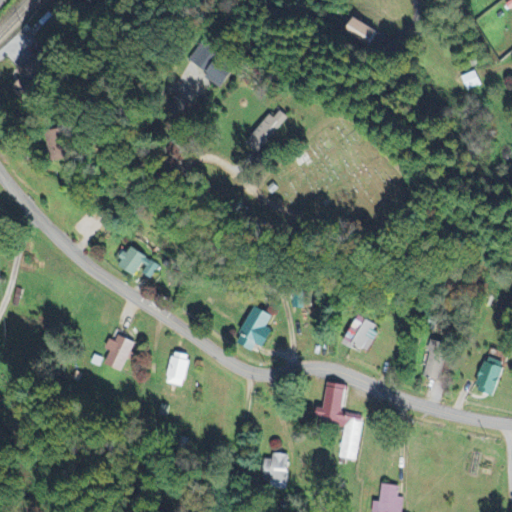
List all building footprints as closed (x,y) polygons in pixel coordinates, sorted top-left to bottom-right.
[(212,53),(200,81),(206,84),(207,83),(224,90),(236,62),(212,53)] [(37,80),(49,68),(37,56),(19,73),(23,78),(11,89),(27,106),(45,89),(37,80)] [(467,91),(482,87),(477,72),(462,76),(467,91)] [(277,119),(273,116),(249,145),(262,155),(292,119),(283,112),(277,119)] [(153,280),(161,265),(132,248),(120,268),(138,278),(141,273),(153,280)] [(269,329),(274,316),(255,308),(240,346),(254,352),(257,345),(266,349),(274,331),(269,329)] [(346,341),(369,352),(381,327),(357,316),(346,341)] [(117,343),(111,341),(107,350),(112,353),(106,365),(123,372),(136,344),(120,336),(117,343)] [(425,377),(441,381),(444,371),(450,372),(452,363),(446,361),(450,345),(434,341),(425,377)] [(168,385),(185,388),(192,357),(175,353),(168,385)] [(479,391),(495,397),(507,364),(491,358),(479,391)] [(356,462),(364,417),(344,414),(348,387),(329,384),(325,409),(319,409),(317,422),(345,427),(339,459),(356,462)] [(289,455),(274,454),(274,462),(263,462),(262,482),(288,483),(289,455)] [(401,487),(384,486),(382,503),(376,502),(374,511),(403,511),(405,498),(400,498),(401,487)]
